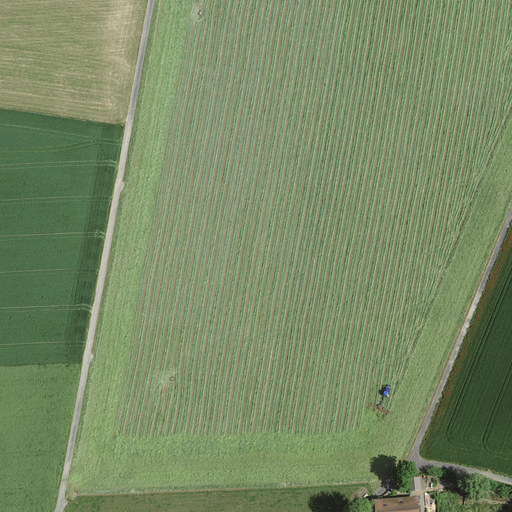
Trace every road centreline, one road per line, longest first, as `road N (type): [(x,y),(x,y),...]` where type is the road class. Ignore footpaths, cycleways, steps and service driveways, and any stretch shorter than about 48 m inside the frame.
road 1 (unclassified): [(58,511),(151,0)]
road 2 (track): [(511,213),(413,466)]
road 3 (track): [(511,481),(447,465),(413,466),(357,511)]
